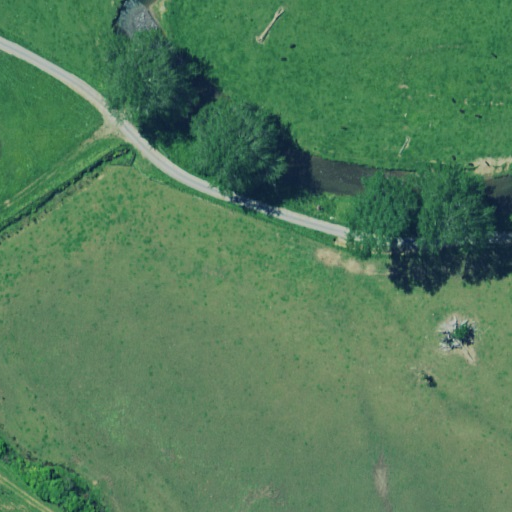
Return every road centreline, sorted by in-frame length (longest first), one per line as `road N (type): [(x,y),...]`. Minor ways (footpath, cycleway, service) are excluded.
road 1 (track): [(511,219),(274,202),(206,177),(102,97)]
road 2 (track): [(0,207),(102,97)]
road 3 (track): [(0,23),(102,97)]
